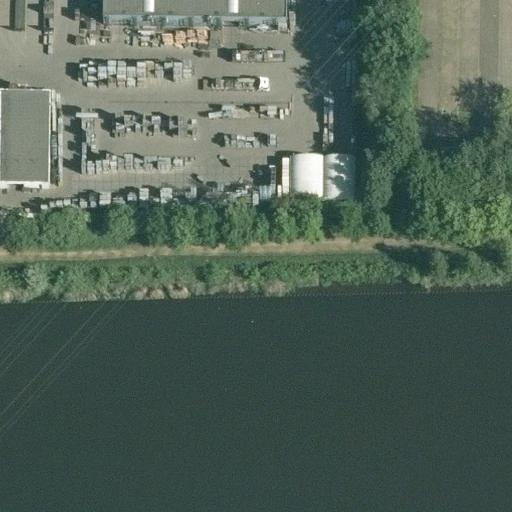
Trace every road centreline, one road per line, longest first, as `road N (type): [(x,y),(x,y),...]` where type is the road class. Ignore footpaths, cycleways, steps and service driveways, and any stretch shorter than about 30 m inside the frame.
road 1 (track): [(511,240),(0,256)]
road 2 (unknown): [(309,0),(315,69),(304,92),(280,102),(160,107),(97,103),(50,83),(11,47),(0,2)]
